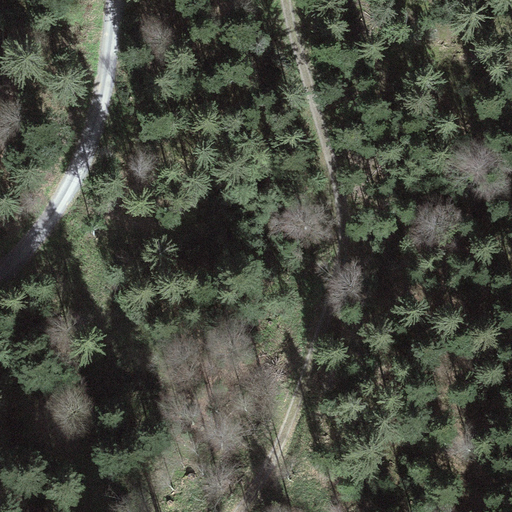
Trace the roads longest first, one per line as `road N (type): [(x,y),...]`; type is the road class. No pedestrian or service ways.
road 1 (track): [(286,0),(341,255),(281,443),(239,511)]
road 2 (track): [(110,0),(87,137),(70,181),(0,270)]
